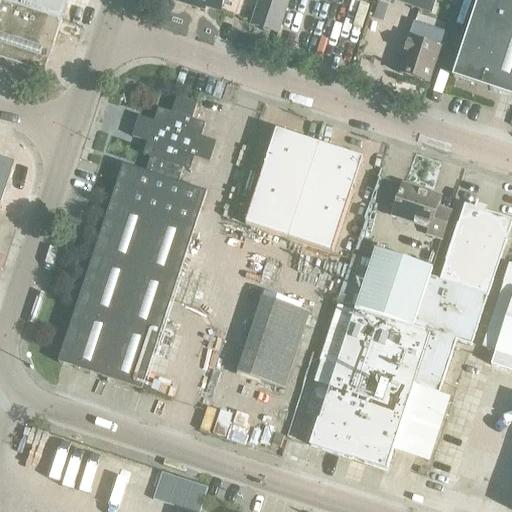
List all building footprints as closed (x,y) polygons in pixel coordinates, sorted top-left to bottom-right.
[(0,0),(0,1),(62,21),(68,0),(0,0)] [(177,0),(177,3),(194,8),(195,5),(220,13),(224,0),(177,0)] [(259,0),(251,26),(278,34),(288,3),(289,0),(259,0)] [(382,0),(432,16),(436,0),(382,0)] [(511,0),(478,0),(453,80),(511,98),(511,0)] [(0,1),(0,59),(44,74),(62,21),(0,1)] [(399,75),(429,85),(440,51),(426,46),(428,40),(418,36),(416,43),(410,41),(399,75)] [(123,166),(58,364),(142,392),(207,193),(178,184),(183,169),(190,172),(194,159),(210,164),(216,143),(201,138),(205,125),(192,121),(197,105),(177,99),(172,114),(158,110),(154,123),(139,118),(132,138),(147,143),(143,157),(150,159),(145,173),(123,166)] [(246,227),(332,255),(364,161),(277,132),(246,227)] [(0,207),(15,163),(0,158),(0,207)] [(428,235),(438,239),(442,240),(451,213),(438,209),(441,198),(403,186),(393,217),(430,230),(428,235)] [(413,328),(433,335),(456,342),(471,347),(511,223),(511,221),(465,206),(440,281),(430,278),(413,328)] [(357,309),(356,310),(413,328),(430,278),(432,271),(375,252),(357,309)] [(511,287),(503,285),(482,349),(495,353),(511,358),(511,287)] [(433,335),(413,328),(356,310),(318,427),(317,427),(310,447),(343,458),(343,457),(386,471),(414,387),(416,388),(433,335)] [(511,358),(495,353),(491,366),(511,373),(511,358)]
